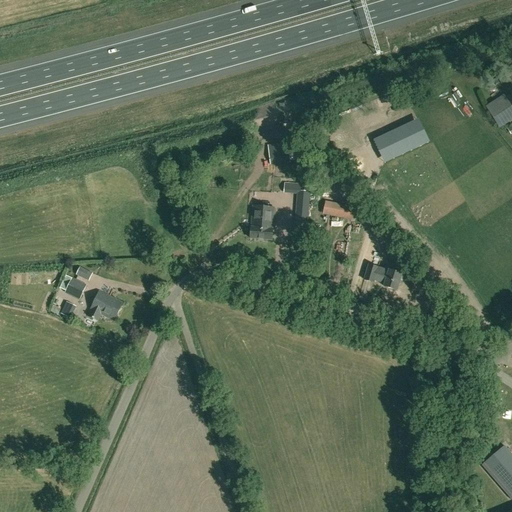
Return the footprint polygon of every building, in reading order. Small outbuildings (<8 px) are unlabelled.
[(511,120),(511,107),(504,95),(485,107),(499,128),(511,120)] [(417,118),(374,137),(387,162),(428,140),(417,118)] [(288,149),(288,142),(268,145),(270,165),(290,163),(290,160),(296,159),(302,179),(311,176),(304,157),(303,147),(294,148),(288,149)] [(332,154),(328,150),(320,157),(324,161),(329,157),(332,154)] [(201,170),(202,169),(205,165),(204,164),(200,160),(196,165),(201,170)] [(332,193),(331,174),(317,174),(317,192),(332,193)] [(305,195),(305,184),(285,183),(284,193),(305,195)] [(307,230),(309,200),(297,199),(295,229),(307,230)] [(353,220),(355,208),(326,202),(323,214),(353,220)] [(272,229),(274,208),(253,206),(251,227),(250,238),(272,240),(273,229),(272,229)] [(401,273),(403,265),(397,263),(394,271),(389,269),(389,271),(369,265),(364,280),(373,283),(374,280),(385,283),(384,286),(397,290),(399,282),(402,281),(404,276),(402,274),(402,273),(401,273)] [(89,281),(93,273),(80,267),(76,275),(89,281)] [(80,299),(87,285),(72,278),(66,292),(80,299)] [(114,321),(123,303),(100,291),(91,309),(92,309),(89,316),(98,320),(101,314),(114,321)] [(71,319),(77,306),(66,301),(61,313),(71,319)] [(459,387),(462,379),(456,376),(453,384),(459,387)]
